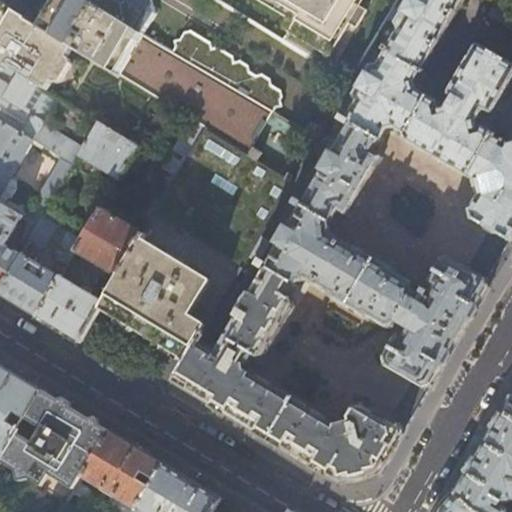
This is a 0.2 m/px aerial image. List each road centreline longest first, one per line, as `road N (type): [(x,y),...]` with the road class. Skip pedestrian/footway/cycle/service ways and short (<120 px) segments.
road 1 (tertiary): [(305,511),(0,329)]
road 2 (residential): [(511,328),(400,511)]
